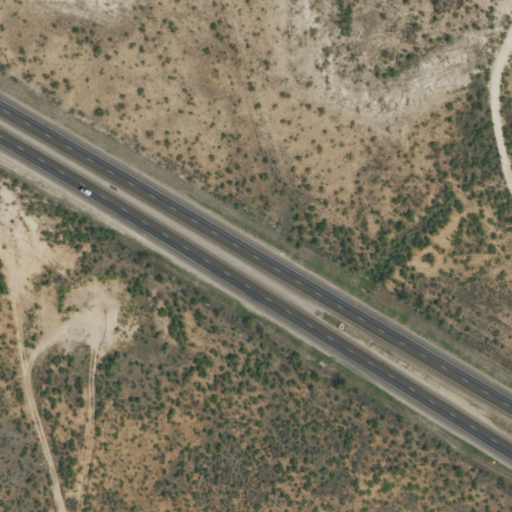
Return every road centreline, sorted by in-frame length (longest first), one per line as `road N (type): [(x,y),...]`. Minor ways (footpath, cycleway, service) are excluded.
road 1 (primary): [(0,137),(511,452)]
road 2 (primary): [(511,407),(0,108)]
road 3 (track): [(0,259),(65,511)]
